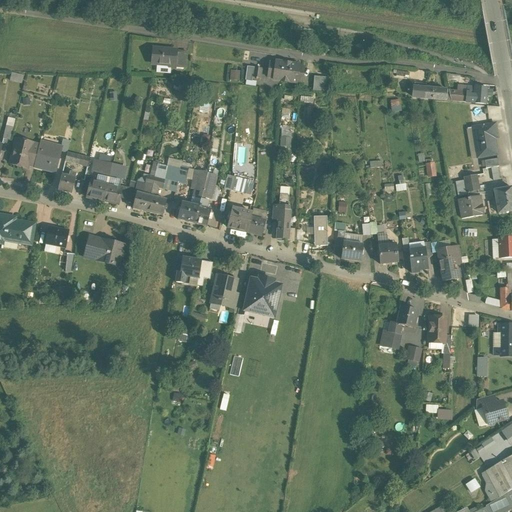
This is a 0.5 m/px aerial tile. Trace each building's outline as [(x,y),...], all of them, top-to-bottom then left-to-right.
[(176,51),(153,49),(152,64),(153,65),(168,66),(170,68),(175,69),(176,52),(176,51)] [(187,53),(176,52),(175,67),(186,68),(187,53)] [(275,65),(270,64),(270,65),(269,76),(268,76),(268,77),(273,78),(273,80),(278,81),(281,81),(283,73),(288,73),(290,64),(283,63),(283,64),(275,63),(275,65)] [(298,66),(293,66),(293,65),(290,64),(288,73),(283,73),(281,81),(288,82),(296,83),(296,81),(301,82),(301,81),(303,70),(303,69),(298,68),(298,67),(298,66)] [(254,68),(247,67),(245,80),(246,81),(252,81),(253,78),(254,68)] [(262,69),(254,68),(253,78),(260,79),(262,69)] [(230,80),(239,81),(240,71),(230,70),(230,80)] [(23,77),(11,74),(10,81),(21,84),(23,77)] [(460,76),(446,74),(449,91),(457,92),(460,76)] [(328,78),(314,77),(313,91),(327,92),(328,78)] [(487,88),(474,87),(474,92),(473,103),(473,104),(486,104),(486,95),(490,96),(490,91),(487,91),(487,88)] [(447,91),(425,89),(424,92),(413,91),(413,98),(424,99),(446,101),(447,91)] [(457,92),(449,91),(451,102),(465,103),(466,93),(457,92)] [(470,93),(466,93),(465,103),(473,103),(474,92),(470,92),(470,93)] [(390,101),(392,112),(402,110),(399,99),(390,101)] [(15,120),(8,118),(6,126),(13,128),(15,120)] [(495,124),(474,128),(476,136),(474,137),(477,158),(497,155),(493,134),(497,134),(495,124)] [(281,125),(281,146),(291,146),(292,125),(281,125)] [(13,128),(6,126),(3,139),(10,141),(13,128)] [(32,144),(16,140),(10,164),(27,168),(27,166),(29,161),(32,147),(31,147),(32,144)] [(69,142),(63,140),(60,149),(61,149),(60,152),(66,154),(67,153),(69,142)] [(32,147),(29,161),(35,163),(39,146),(32,144),(31,147),(32,147)] [(60,149),(40,144),(39,146),(35,163),(34,168),(55,173),(60,152),(61,149),(60,149)] [(89,158),(67,153),(66,154),(64,162),(72,164),(71,167),(74,167),(75,164),(87,167),(89,159),(89,158)] [(99,153),(98,160),(110,162),(111,156),(99,153)] [(497,159),(484,161),(485,169),(499,167),(497,159)] [(111,165),(96,162),(93,172),(98,177),(97,183),(106,185),(111,165)] [(426,163),(428,177),(436,176),(435,162),(426,163)] [(123,168),(111,165),(106,185),(106,187),(117,189),(120,176),(121,176),(123,168)] [(181,171),(158,165),(156,170),(166,173),(164,180),(162,189),(175,193),(178,184),(180,175),(181,173),(181,171)] [(166,173),(156,170),(155,178),(164,180),(166,173)] [(187,174),(181,173),(180,175),(178,184),(184,185),(187,174)] [(217,176),(207,174),(205,182),(201,198),(211,200),(217,176)] [(143,177),(138,181),(137,183),(135,193),(136,193),(146,196),(148,186),(145,185),(147,176),(143,175),(143,177)] [(398,175),(399,184),(395,185),(396,191),(405,190),(404,175),(398,175)] [(68,177),(62,176),(58,191),(72,194),(75,179),(68,177)] [(155,178),(147,176),(145,185),(148,186),(146,196),(150,197),(155,178)] [(475,176),(465,178),(468,194),(468,199),(479,197),(476,182),(475,176)] [(233,179),(227,177),(224,190),(230,191),(233,179)] [(164,180),(155,178),(150,197),(155,198),(158,189),(162,189),(164,180)] [(246,182),(233,179),(230,191),(242,195),(246,182)] [(205,182),(197,180),(192,198),(201,200),(201,198),(205,182)] [(137,183),(130,181),(129,188),(127,200),(134,202),(136,193),(135,193),(137,183)] [(465,181),(456,183),(458,196),(468,194),(465,181)] [(97,183),(91,182),(87,198),(103,202),(106,187),(106,185),(97,183)] [(129,188),(122,186),(121,190),(119,199),(127,200),(129,188)] [(117,189),(106,187),(103,202),(118,205),(119,199),(121,190),(117,189)] [(511,190),(511,187),(494,191),(498,213),(511,210),(511,190)] [(146,196),(136,193),(134,202),(132,209),(146,212),(150,197),(146,196)] [(289,196),(279,195),(279,206),(281,206),(281,211),(278,211),(278,219),(276,239),(286,239),(288,240),(288,231),(288,229),(289,222),(288,222),(289,212),(288,212),(289,207),(289,206),(288,206),(289,196)] [(155,198),(150,197),(146,212),(162,216),(166,201),(155,198)] [(482,215),(480,204),(479,197),(468,199),(459,200),(462,218),(482,215)] [(208,202),(201,200),(199,207),(206,209),(208,202)] [(339,202),(338,211),(346,212),(346,202),(339,202)] [(199,207),(182,203),(177,220),(195,225),(199,207)] [(279,206),(273,206),(272,218),(278,219),(278,211),(281,211),(281,206),(279,206)] [(206,209),(199,207),(195,225),(206,227),(210,210),(206,209)] [(251,214),(232,209),(227,228),(246,233),(250,219),(251,214)] [(7,217),(0,215),(0,244),(2,245),(3,241),(31,246),(35,225),(6,220),(7,217)] [(328,246),(328,217),(316,217),(316,246),(328,246)] [(265,222),(250,219),(246,233),(261,237),(265,222)] [(69,232),(48,228),(45,245),(65,249),(69,232)] [(288,229),(288,231),(288,240),(286,239),(286,242),(294,243),(294,230),(288,229)] [(344,232),(338,231),(338,232),(336,247),(342,248),(342,243),(343,243),(344,234),(344,232)] [(360,236),(344,234),(343,243),(359,245),(360,236)] [(387,235),(377,236),(378,246),(377,246),(378,249),(388,248),(388,245),(387,235)] [(493,259),(511,258),(511,238),(492,239),(493,259)] [(101,242),(89,239),(85,254),(98,257),(99,252),(101,242)] [(111,244),(101,242),(99,252),(108,255),(106,264),(121,268),(126,247),(111,243),(111,244)] [(343,243),(342,243),(342,248),(340,259),(360,262),(362,245),(359,245),(343,243)] [(430,243),(424,244),(424,248),(425,248),(426,256),(432,256),(430,243)] [(388,248),(378,249),(379,264),(397,262),(396,244),(388,245),(388,248)] [(461,260),(458,246),(453,247),(455,261),(461,260)] [(453,247),(443,249),(443,251),(437,252),(442,282),(458,279),(456,265),(455,261),(453,247)] [(424,248),(409,250),(410,257),(409,257),(411,273),(419,272),(419,270),(428,269),(426,256),(425,248),(424,248)] [(74,255),(67,255),(65,272),(72,272),(74,255)] [(200,262),(183,259),(180,275),(180,276),(189,277),(189,278),(198,279),(200,262)] [(213,264),(200,262),(198,279),(210,281),(213,264)] [(275,276),(275,264),(262,263),(261,275),(275,276)] [(189,277),(180,276),(180,275),(177,275),(176,283),(188,285),(189,278),(189,277)] [(257,281),(251,280),(247,299),(244,311),(274,318),(281,287),(275,285),(276,282),(258,277),(257,281)] [(237,283),(216,278),(210,304),(230,309),(231,309),(234,294),(237,283)] [(471,281),(465,282),(467,294),(473,292),(471,281)] [(508,288),(500,289),(500,302),(501,308),(501,309),(511,311),(510,296),(509,296),(508,288)] [(241,296),(234,294),(231,309),(230,309),(229,312),(237,314),(241,298),(241,296)] [(241,298),(237,314),(243,315),(244,311),(247,299),(241,298)] [(500,302),(487,298),(485,304),(501,308),(500,302)] [(418,311),(400,307),(396,324),(396,325),(400,326),(414,329),(418,311)] [(478,327),(479,315),(469,314),(469,326),(478,327)] [(446,319),(430,318),(429,341),(444,342),(445,342),(445,336),(446,319)] [(396,324),(391,323),(389,332),(397,334),(398,334),(400,326),(396,325),(396,324)] [(511,325),(501,325),(498,325),(498,333),(501,333),(501,349),(501,356),(511,356),(511,325)] [(397,334),(389,332),(385,348),(396,350),(399,337),(397,336),(397,334)] [(408,359),(419,362),(422,349),(411,346),(408,359)] [(234,355),(230,373),(239,375),(243,358),(234,355)] [(493,395),(476,400),(476,411),(485,408),(485,407),(496,404),(493,395)] [(496,404),(485,407),(485,408),(488,419),(487,422),(488,425),(490,426),(493,425),(494,423),(507,419),(502,402),(496,404)] [(426,412),(438,413),(438,405),(426,404),(426,412)] [(453,410),(439,409),(438,419),(452,420),(453,410)] [(511,424),(501,432),(510,445),(511,443),(511,424)] [(475,450),(470,452),(475,460),(480,457),(475,450)] [(511,456),(503,461),(511,478),(511,456)] [(481,457),(470,464),(477,475),(488,468),(481,457)] [(511,478),(503,461),(480,474),(485,484),(484,490),(491,503),(511,490),(511,478)] [(465,484),(471,493),(480,487),(474,478),(465,484)] [(511,490),(491,503),(486,506),(486,507),(488,511),(503,511),(511,508),(511,490)]
